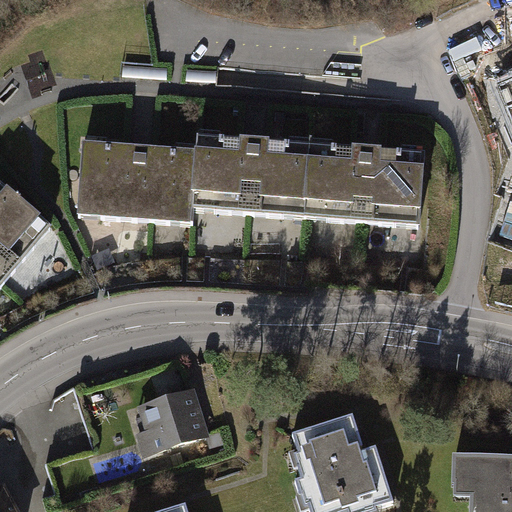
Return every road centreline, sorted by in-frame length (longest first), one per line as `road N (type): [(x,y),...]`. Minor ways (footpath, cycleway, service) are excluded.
road 1 (residential): [(456,339),(478,211),(466,138),(419,38),(356,64),(180,31)]
road 2 (secondary): [(456,339),(224,323),(133,327),(49,355),(0,389)]
